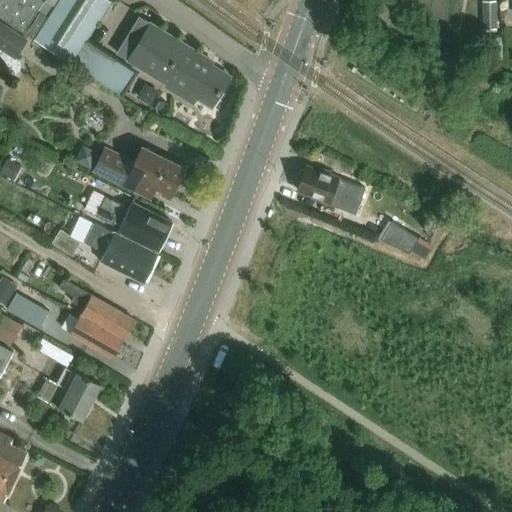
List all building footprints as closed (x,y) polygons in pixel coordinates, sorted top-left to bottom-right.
[(0,0),(0,16),(24,32),(39,10),(49,17),(60,0),(0,0)] [(71,63),(86,40),(111,2),(108,0),(60,0),(49,17),(49,18),(35,40),(71,63)] [(500,0),(486,1),(487,29),(501,28),(500,0)] [(26,34),(35,40),(49,18),(40,12),(26,34)] [(0,21),(0,49),(16,60),(28,40),(0,21)] [(197,98),(212,107),(230,77),(211,65),(213,62),(151,24),(128,59),(195,101),(197,98)] [(186,168),(143,147),(131,171),(124,168),(125,159),(105,149),(93,172),(151,201),(154,193),(170,201),(186,168)] [(8,159),(0,172),(15,180),(22,167),(8,159)] [(301,180),(298,190),(312,195),(311,197),(330,204),(329,205),(349,212),(354,199),(361,201),(365,190),(358,187),(358,186),(340,179),(307,166),(306,169),(304,169),(303,170),(301,171),(300,172),(300,173),(299,174),(299,175),(299,177),(300,178),(300,179),(301,180)] [(118,230),(159,250),(173,222),(132,202),(129,209),(106,198),(98,214),(121,225),(118,230)] [(392,221),(380,240),(409,254),(419,238),(392,221)] [(101,261),(144,282),(158,254),(99,224),(89,243),(106,251),(101,261)] [(72,257),(81,244),(60,231),(52,244),(72,257)] [(2,276),(0,279),(0,302),(6,306),(18,285),(2,276)] [(64,279),(59,288),(75,297),(72,302),(84,309),(81,314),(124,339),(135,319),(64,279)] [(44,316),(26,305),(29,300),(18,294),(10,310),(38,326),(44,316)] [(78,319),(70,333),(113,358),(124,339),(81,314),(78,319)] [(43,339),(37,349),(68,367),(74,357),(43,339)] [(0,376),(14,352),(0,344),(0,376)] [(47,379),(37,398),(47,403),(58,410),(59,408),(82,420),(101,384),(78,372),(77,374),(66,367),(57,383),(57,384),(47,379)] [(27,453),(11,445),(14,439),(0,432),(0,498),(4,500),(27,453)]
